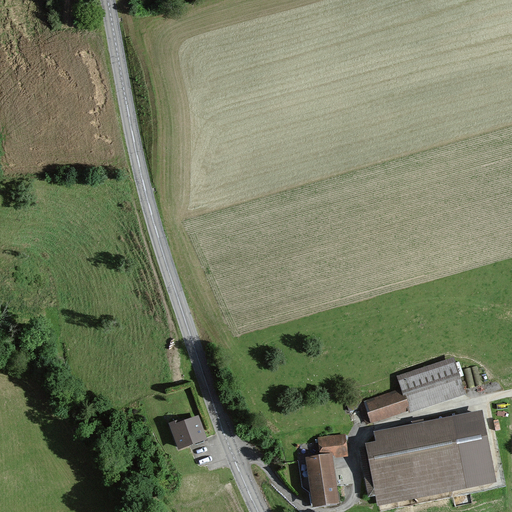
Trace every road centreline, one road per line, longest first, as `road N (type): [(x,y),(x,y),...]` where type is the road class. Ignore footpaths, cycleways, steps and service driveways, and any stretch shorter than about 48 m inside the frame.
road 1 (secondary): [(108,0),(156,231),(257,511)]
road 2 (track): [(511,394),(363,437),(355,494),(339,511)]
